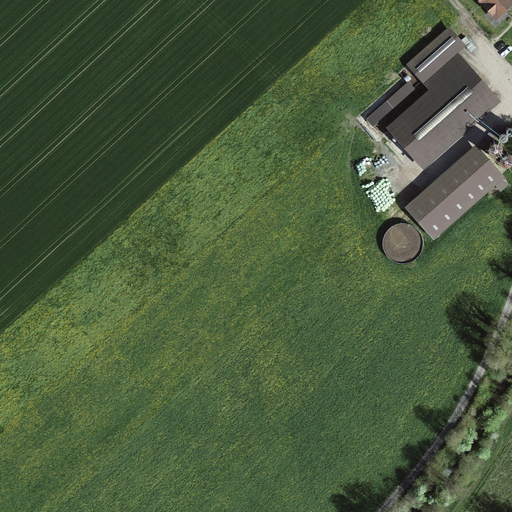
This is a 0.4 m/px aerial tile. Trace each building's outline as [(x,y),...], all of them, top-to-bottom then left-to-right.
[(511,0),(476,0),(494,21),(511,5),(511,0)] [(387,132),(420,168),(495,99),(454,55),(422,84),(431,93),(387,132)] [(500,132),(500,134),(500,135),(501,136),(502,137),(504,137),(505,137),(507,136),(508,135),(508,134),(508,133),(508,131),(507,130),(506,129),(505,129),(503,129),(502,129),(501,130),(500,131),(500,132)] [(490,142),(489,144),(490,146),(491,148),(492,149),(495,150),(497,150),(499,150),(501,148),(502,147),(503,144),(503,142),(502,140),(500,138),(499,137),(496,137),(494,137),(492,138),(491,140),(490,142)] [(499,152),(499,154),(499,156),(500,158),(502,160),(504,161),(506,161),(508,160),(510,159),(511,157),(511,155),(511,153),(511,151),(510,149),(508,148),(506,147),(503,148),(501,149),(500,150),(499,152)] [(432,241),(503,178),(476,148),(405,211),(432,241)]
